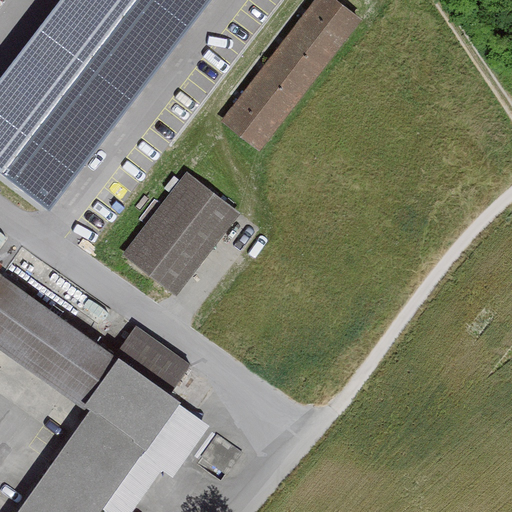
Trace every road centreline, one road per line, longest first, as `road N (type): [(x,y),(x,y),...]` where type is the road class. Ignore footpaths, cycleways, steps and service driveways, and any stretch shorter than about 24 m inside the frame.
road 1 (residential): [(243,511),(511,197)]
road 2 (track): [(439,0),(511,108)]
